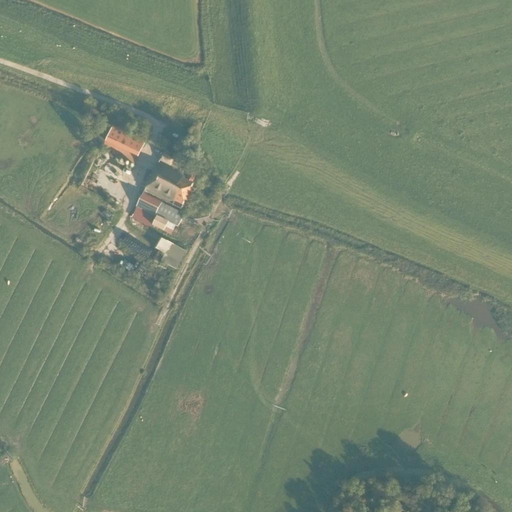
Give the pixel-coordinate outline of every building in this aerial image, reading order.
[(103,147),(113,127),(101,121),(90,143),(102,149),(103,147)] [(103,147),(114,153),(113,155),(135,165),(146,143),(113,127),(103,147)] [(159,148),(166,152),(171,143),(164,139),(159,148)] [(160,160),(171,166),(175,159),(163,153),(160,160)] [(145,191),(181,210),(186,201),(188,202),(193,191),(190,191),(195,182),(159,163),(145,191)] [(178,228),(184,215),(162,203),(144,194),(132,218),(158,231),(158,229),(170,234),(174,226),(178,228)] [(187,252),(171,244),(162,239),(156,249),(159,251),(154,261),(158,264),(164,254),(165,254),(161,262),(177,270),(187,252)]
